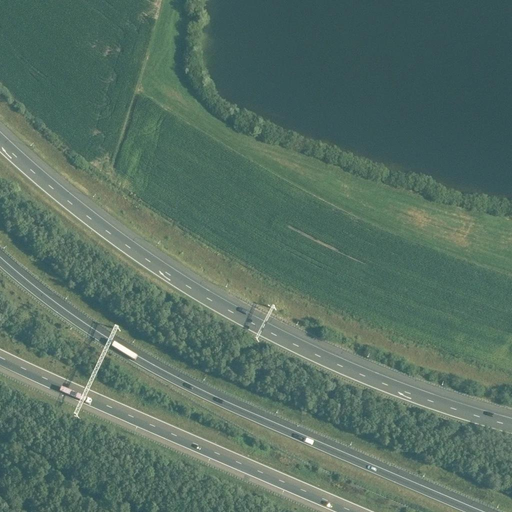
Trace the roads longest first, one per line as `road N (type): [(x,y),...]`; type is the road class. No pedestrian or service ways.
road 1 (motorway): [(511,425),(362,375),(195,292),(77,209),(0,141)]
road 2 (motorway): [(467,511),(164,378),(83,332),(0,266)]
road 3 (motorway): [(0,357),(354,511)]
